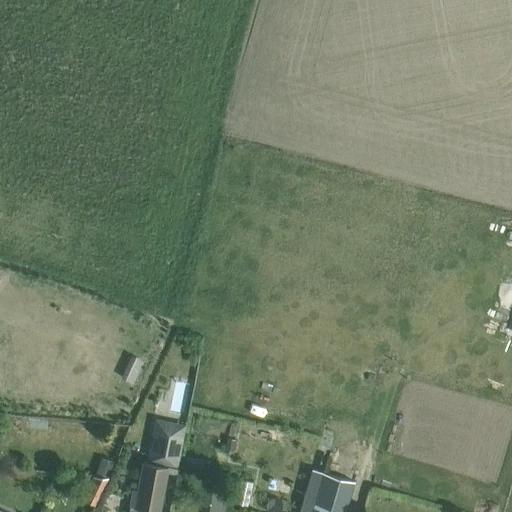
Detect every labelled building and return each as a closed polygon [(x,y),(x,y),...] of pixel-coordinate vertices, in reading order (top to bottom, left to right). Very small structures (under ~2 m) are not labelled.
[(147,460),(178,466),(186,423),(155,417),(147,460)] [(130,511),(153,511),(154,509),(160,510),(168,465),(142,461),(137,488),(132,487),(128,505),(131,505),(130,511)] [(344,511),(354,480),(323,471),(312,468),(298,511),(344,511)] [(94,475),(83,498),(96,504),(110,476),(94,475)] [(212,487),(210,499),(226,502),(228,490),(212,487)]
